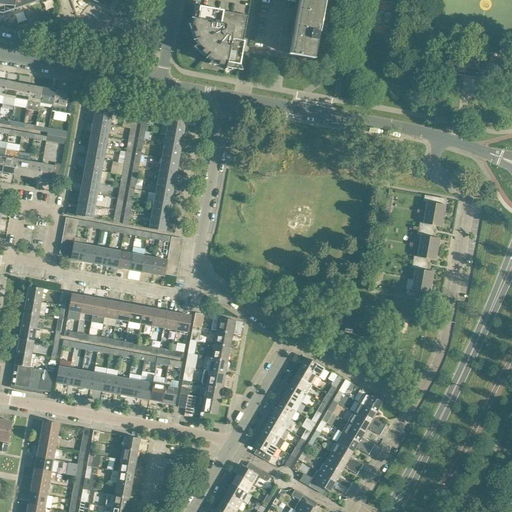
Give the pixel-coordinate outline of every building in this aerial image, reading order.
[(90,0),(109,9),(114,0),(0,0),(0,13),(2,14),(41,0),(90,0)] [(288,54),(314,59),(324,0),(298,0),(289,54),(288,54)] [(246,30),(248,16),(199,7),(198,12),(194,11),(193,19),(190,18),(190,19),(193,19),(192,26),(193,26),(195,31),(192,33),(194,39),(191,40),(192,41),(195,40),(197,46),(198,46),(203,49),(200,52),(206,57),(204,59),(205,60),(206,57),(211,62),(213,60),(218,61),(217,65),(225,66),(224,69),(225,69),(226,66),(233,68),(234,64),(239,65),(243,42),(241,41),(244,29),(246,30)] [(470,53),(451,50),(447,73),(488,80),(492,57),(477,55),(477,54),(470,53)] [(5,81),(3,96),(15,98),(18,84),(5,81)] [(15,98),(28,100),(30,86),(18,84),(15,98)] [(30,86),(28,100),(26,110),(38,112),(40,103),(43,88),(30,86)] [(40,103),(52,105),(55,90),(43,88),(40,103)] [(73,100),(67,99),(68,93),(55,90),(52,105),(65,107),(64,111),(71,112),(73,100)] [(111,113),(113,101),(98,98),(95,111),(111,113)] [(95,111),(93,122),(109,125),(111,113),(95,111)] [(186,114),(170,112),(168,124),(184,126),(186,114)] [(93,122),(91,134),(107,137),(109,125),(93,122)] [(182,138),(184,126),(168,124),(166,135),(182,138)] [(48,128),(47,133),(47,135),(52,136),(60,137),(61,131),(48,128)] [(91,134),(89,145),(105,148),(107,137),(91,134)] [(182,138),(166,135),(164,147),(180,150),(182,138)] [(89,145),(87,157),(103,160),(105,148),(89,145)] [(178,161),(180,150),(164,147),(162,158),(178,161)] [(17,160),(18,153),(19,152),(6,149),(5,157),(2,172),(15,174),(17,160)] [(27,177),(29,162),(31,155),(18,153),(17,160),(15,174),(27,177)] [(87,157),(85,169),(100,172),(103,160),(87,157)] [(178,161),(162,158),(160,170),(176,173),(178,161)] [(27,177),(39,179),(42,164),(29,162),(27,177)] [(42,164),(39,179),(51,181),(52,176),(58,177),(61,165),(55,164),(54,167),(42,164)] [(85,169),(83,180),(98,183),(100,172),(85,169)] [(173,185),(176,173),(160,170),(158,182),(173,185)] [(83,180),(80,192),(96,195),(98,183),(83,180)] [(173,185),(158,182),(156,193),(171,196),(173,185)] [(80,192),(78,203),(94,206),(96,195),(80,192)] [(169,208),(171,196),(156,193),(153,205),(169,208)] [(444,205),(445,199),(425,195),(424,202),(428,202),(424,223),(420,222),(418,235),(422,236),(418,257),(414,256),(412,269),(416,269),(412,290),(408,289),(407,296),(427,299),(428,293),(431,294),(435,272),(427,271),(429,259),(437,260),(441,239),(433,237),(435,226),(443,227),(447,205),(444,205)] [(78,203),(76,216),(92,219),(92,218),(94,206),(78,203)] [(169,208),(153,205),(151,217),(167,219),(169,208)] [(165,232),(167,219),(151,217),(149,229),(165,232)] [(66,218),(64,224),(76,226),(76,225),(77,225),(78,220),(66,218)] [(75,232),(76,226),(64,224),(63,230),(75,232)] [(63,230),(62,236),(74,238),(75,232),(63,230)] [(73,244),(74,238),(62,236),(61,242),(73,245),(73,244)] [(171,243),(182,245),(183,239),(171,237),(170,242),(171,242),(171,243)] [(61,242),(60,249),(72,251),(73,245),(61,242)] [(181,251),(182,245),(171,243),(170,249),(181,251)] [(70,259),(82,261),(85,246),(73,244),(73,245),(72,251),(71,257),(70,259)] [(96,248),(85,246),(82,261),(94,263),(96,248)] [(94,263),(105,266),(108,250),(96,248),(94,263)] [(71,257),(72,251),(60,249),(59,255),(71,257)] [(180,258),(181,251),(170,249),(169,256),(180,258)] [(120,252),(108,250),(105,266),(117,268),(120,252)] [(117,268),(129,270),(132,254),(120,252),(117,268)] [(143,257),(132,254),(129,270),(140,272),(143,257)] [(179,264),(180,258),(169,256),(168,261),(167,261),(167,262),(179,264)] [(140,272),(152,274),(155,259),(143,257),(140,272)] [(166,268),(167,262),(167,261),(155,259),(152,274),(164,276),(164,275),(166,268)] [(177,270),(179,264),(167,262),(166,268),(177,270)] [(166,268),(164,275),(176,277),(177,270),(166,268)] [(43,289),(28,286),(28,291),(26,299),(40,302),(43,289)] [(65,306),(67,293),(61,292),(59,305),(65,306)] [(74,312),(80,313),(83,296),(71,294),(68,311),(66,323),(72,324),(74,312)] [(95,298),(83,296),(80,313),(92,315),(95,298)] [(95,298),(92,315),(91,320),(103,322),(104,317),(107,301),(95,298)] [(40,302),(26,299),(24,312),(38,315),(40,302)] [(119,303),(107,301),(104,317),(116,320),(119,303)] [(131,305),(119,303),(116,320),(128,322),(131,305)] [(365,333),(369,311),(331,304),(327,326),(344,329),(343,332),(350,334),(351,331),(365,333)] [(143,307),(131,305),(128,322),(140,324),(143,307)] [(155,309),(143,307),(140,324),(152,326),(155,309)] [(166,312),(155,309),(152,326),(163,328),(166,312)] [(38,315),(24,312),(21,325),(36,328),(42,329),(43,324),(37,322),(38,315)] [(178,314),(166,312),(163,328),(175,330),(178,314)] [(195,313),(193,326),(201,328),(204,315),(195,313)] [(190,316),(178,314),(175,330),(187,333),(190,316)] [(211,329),(216,330),(235,334),(236,327),(234,326),(235,320),(213,316),(211,329)] [(36,328),(21,325),(19,338),(33,341),(36,328)] [(190,339),(197,341),(199,341),(201,328),(193,326),(190,339)] [(76,338),(77,332),(65,330),(64,336),(76,338)] [(216,330),(214,344),(230,347),(232,334),(235,335),(235,334),(216,330)] [(77,332),(76,338),(87,340),(89,334),(77,332)] [(89,334),(87,340),(99,342),(100,336),(89,334)] [(100,336),(99,342),(111,345),(112,339),(100,336)] [(33,341),(19,338),(17,351),(31,354),(32,348),(36,349),(37,342),(33,341)] [(112,339),(111,345),(123,347),(124,341),(112,339)] [(195,354),(197,341),(190,339),(188,353),(195,354)] [(62,346),(74,348),(75,342),(63,340),(62,346)] [(124,341),(123,347),(135,349),(136,343),(124,341)] [(87,344),(75,342),(74,348),(86,350),(87,344)] [(136,343),(135,349),(147,351),(148,345),(136,343)] [(86,350),(98,352),(99,346),(87,344),(86,350)] [(214,344),(211,357),(227,360),(230,347),(214,344)] [(148,345),(147,351),(159,353),(160,347),(148,345)] [(110,354),(111,348),(99,346),(98,352),(110,354)] [(160,347),(159,353),(171,355),(172,350),(160,347)] [(110,354),(121,357),(123,351),(111,348),(110,354)] [(184,352),(172,350),(171,355),(183,358),(184,352)] [(17,351),(15,358),(14,365),(18,366),(28,367),(30,368),(33,368),(35,355),(31,354),(17,351)] [(133,359),(134,353),(123,351),(121,357),(133,359)] [(133,359),(145,361),(146,355),(134,353),(133,359)] [(205,370),(209,371),(225,374),(226,368),(227,368),(229,367),(229,364),(228,362),(227,362),(227,360),(211,357),(208,356),(205,370)] [(156,363),(169,365),(170,359),(158,357),(156,363)] [(299,366),(318,377),(323,368),(305,358),(302,364),(301,363),(299,366)] [(182,362),(170,359),(169,365),(181,367),(182,362)] [(30,368),(28,367),(18,366),(16,375),(15,376),(16,376),(14,385),(27,388),(30,368)] [(298,370),(295,375),(311,385),(316,377),(318,378),(318,377),(299,366),(297,369),(298,370)] [(55,383),(67,385),(70,369),(58,367),(55,383)] [(27,388),(38,390),(42,370),(33,368),(30,368),(27,388)] [(70,369),(67,385),(79,387),(82,372),(70,369)] [(42,370),(38,390),(49,392),(53,372),(48,371),(42,370)] [(203,383),(206,384),(222,387),(225,374),(209,371),(205,370),(203,383)] [(79,387),(91,389),(94,374),(82,372),(79,387)] [(94,374),(91,389),(103,391),(106,376),(94,374)] [(289,384),(306,394),(311,385),(295,375),(291,381),(290,381),(289,384)] [(336,388),(342,378),(337,375),(331,385),(336,388)] [(103,391),(115,394),(117,378),(106,376),(103,391)] [(167,379),(154,376),(152,385),(150,400),(163,402),(165,387),(165,385),(166,382),(167,379)] [(117,378),(115,394),(127,396),(129,380),(117,378)] [(127,396),(138,398),(141,382),(129,380),(127,396)] [(345,380),(339,390),(339,391),(344,394),(347,388),(350,383),(345,380)] [(141,382),(138,398),(150,400),(152,385),(141,382)] [(222,387),(206,384),(204,398),(219,401),(222,387)] [(288,387),(284,393),(301,403),(306,394),(289,384),(287,387),(288,387)] [(327,394),(330,396),(331,397),(336,388),(331,385),(330,386),(332,386),(327,394)] [(165,387),(163,402),(174,404),(177,389),(165,387)] [(344,394),(339,391),(333,401),(337,403),(342,394),(343,394),(344,394)] [(363,392),(357,402),(375,412),(381,403),(363,392)] [(180,393),(178,407),(185,409),(188,395),(180,393)] [(278,401),(295,411),(301,403),(284,393),(281,399),(280,398),(278,401)] [(202,405),(201,412),(204,412),(217,415),(219,401),(204,398),(200,397),(199,404),(202,405)] [(278,401),(277,404),(275,403),(272,407),(273,410),(274,410),(274,411),(290,420),(295,411),(278,401)] [(337,403),(333,401),(327,410),(331,413),(337,403)] [(359,403),(353,413),(383,430),(386,425),(375,419),(374,420),(372,419),(375,412),(357,402),(359,403)] [(316,411),(321,414),(326,406),(325,405),(320,403),(316,411)] [(331,413),(327,410),(321,420),(326,423),(332,414),(331,414),(331,413)] [(268,419),(285,429),(289,431),(294,423),(290,420),(274,411),(270,416),(268,419)] [(316,411),(310,420),(316,423),(321,414),(316,411)] [(353,413),(348,423),(364,432),(367,426),(370,427),(369,429),(380,436),(383,430),(353,413)] [(0,441),(3,442),(3,440),(7,440),(6,445),(7,445),(11,422),(0,419),(0,441)] [(267,422),(264,428),(280,438),(285,429),(268,419),(266,422),(267,422)] [(310,420),(305,429),(310,432),(316,423),(310,420)] [(326,423),(321,420),(315,430),(320,433),(326,423)] [(60,437),(61,431),(58,431),(59,424),(43,421),(40,433),(60,437)] [(348,423),(342,432),(371,450),(374,445),(364,438),(362,440),(360,438),(364,432),(348,423)] [(259,434),(258,436),(277,448),(280,449),(285,441),(280,438),(264,428),(260,434),(259,434)] [(300,438),(305,441),(310,432),(305,429),(300,438)] [(93,430),(91,443),(96,444),(97,444),(100,432),(93,430)] [(320,433),(315,430),(310,440),(314,442),(319,434),(320,434),(320,433)] [(342,432),(336,442),(352,452),(356,446),(358,447),(358,449),(368,455),(371,450),(342,432)] [(38,445),(55,448),(59,449),(61,437),(60,437),(40,433),(38,445)] [(125,436),(122,449),(137,451),(139,439),(125,436)] [(257,448),(253,454),(268,462),(277,448),(258,436),(257,438),(258,438),(253,446),(257,448)] [(295,447),(300,449),(305,441),(300,438),(295,447)] [(336,442),(330,452),(360,469),(363,464),(352,458),(351,459),(349,458),(352,452),(336,442)] [(38,445),(36,457),(53,460),(55,448),(38,445)] [(290,455),(295,458),(300,449),(295,447),(290,455)] [(120,460),(135,463),(137,451),(122,449),(120,460)] [(330,452),(325,462),(341,471),(344,465),(347,467),(346,468),(357,475),(360,469),(330,452)] [(91,467),(95,468),(97,460),(93,460),(94,456),(89,455),(87,467),(91,467)] [(289,467),(290,467),(292,464),(295,458),(290,455),(287,461),(284,466),(285,466),(286,467),(287,467),(288,467),(289,467)] [(36,457),(34,469),(51,472),(53,460),(36,457)] [(114,459),(112,471),(133,475),(135,463),(120,460),(114,459)] [(271,476),(248,462),(245,468),(242,465),(238,471),(237,471),(236,474),(253,484),(255,485),(259,478),(264,481),(268,481),(271,476)] [(317,470),(348,489),(351,484),(341,478),(339,479),(337,478),(341,471),(325,462),(319,472),(317,470)] [(34,469),(32,481),(49,484),(51,472),(34,469)] [(310,487),(322,494),(325,489),(329,491),(333,485),(335,486),(334,488),(345,494),(348,489),(317,470),(314,474),(312,479),(303,474),(299,481),(308,486),(310,487)] [(112,471),(110,483),(116,484),(131,487),(133,475),(112,471)] [(253,484),(236,474),(234,477),(235,478),(231,483),(247,493),(253,484)] [(82,490),(91,492),(93,480),(85,478),(82,490)] [(32,481),(30,493),(46,496),(49,484),(32,481)] [(247,493),(231,483),(228,489),(227,489),(225,492),(242,502),(247,493)] [(116,484),(114,496),(129,498),(131,487),(116,484)] [(78,489),(73,488),(70,488),(68,495),(71,496),(70,500),(76,501),(78,489)] [(89,503),(91,492),(82,490),(80,502),(89,503)] [(317,503),(294,490),(291,495),(299,500),(297,503),(294,510),(296,511),(297,511),(316,511),(318,510),(314,508),(317,503)] [(242,502),(225,492),(223,495),(224,495),(221,501),(237,510),(242,502)] [(30,493),(28,505),(44,508),(50,509),(52,497),(46,496),(30,493)] [(108,495),(106,506),(127,510),(129,498),(114,496),(108,495)] [(70,500),(68,511),(74,511),(76,501),(70,500)] [(236,511),(237,510),(221,501),(217,507),(217,506),(215,509),(219,511),(236,511)] [(78,511),(87,511),(89,503),(80,502),(78,511)]
